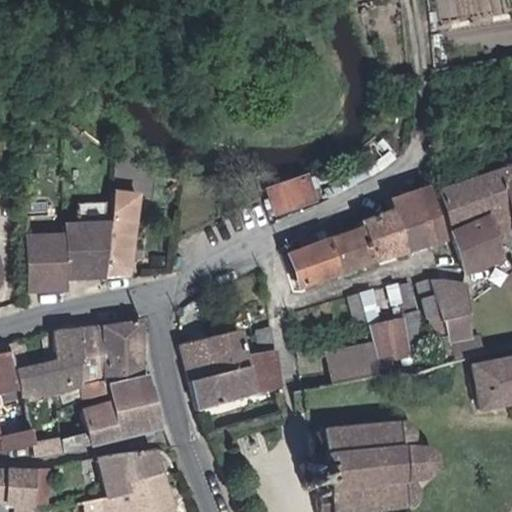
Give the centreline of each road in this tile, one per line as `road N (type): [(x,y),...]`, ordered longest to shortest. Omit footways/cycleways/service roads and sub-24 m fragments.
road 1 (residential): [(426,159),(256,242),(162,276)]
road 2 (residential): [(162,276),(153,351),(208,511)]
road 3 (residential): [(162,276),(0,332)]
